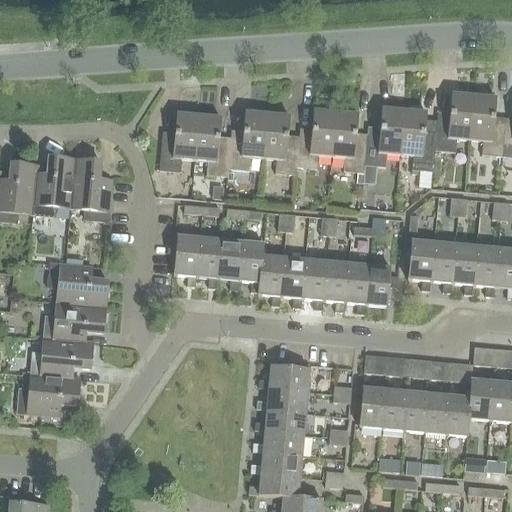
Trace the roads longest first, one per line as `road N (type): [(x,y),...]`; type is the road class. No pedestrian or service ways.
road 1 (tertiary): [(511,39),(11,66)]
road 2 (residential): [(511,324),(472,320),(440,346),(184,324),(162,356)]
road 3 (residential): [(162,356),(132,334),(142,174),(123,141),(93,131)]
road 4 (residential): [(162,356),(91,472)]
